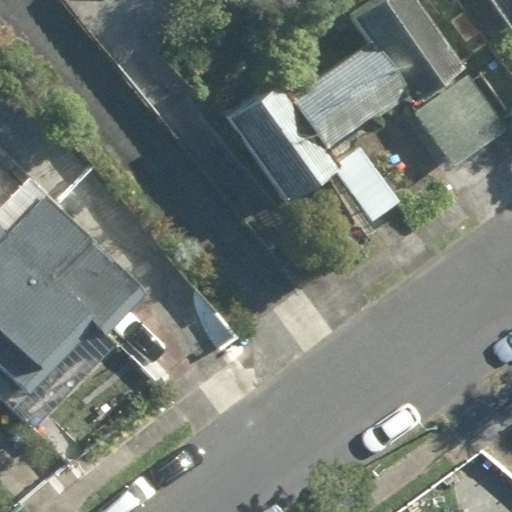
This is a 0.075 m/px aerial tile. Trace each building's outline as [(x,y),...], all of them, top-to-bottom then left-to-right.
[(224,119),(283,203),(334,162),(323,149),(399,88),(406,98),(454,66),(409,0),(364,0),(348,11),(365,37),(282,100),(270,84),(224,119)] [(511,0),(490,0),(511,28),(511,0)] [(465,73),(414,115),(457,167),(508,125),(465,73)] [(394,201),(356,149),(330,168),(368,220),(394,201)] [(0,350),(3,347),(14,357),(0,371),(0,375),(41,414),(108,342),(121,354),(161,311),(65,222),(30,260),(0,232),(0,350)]
